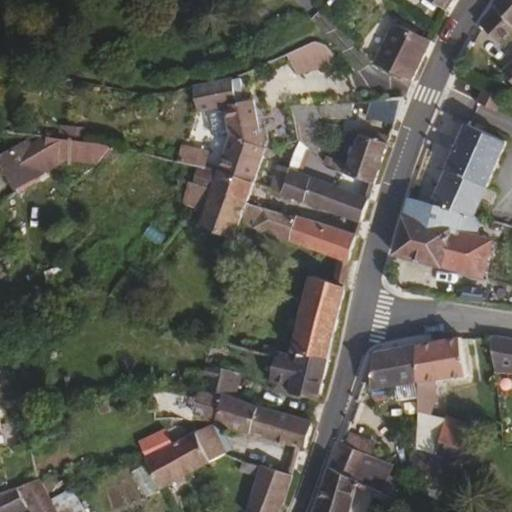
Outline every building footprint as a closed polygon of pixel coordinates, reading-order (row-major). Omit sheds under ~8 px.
[(445,14),(452,0),(426,0),(426,1),(445,14)] [(500,49),(511,36),(511,0),(498,0),(479,26),(500,49)] [(411,84),(432,42),(395,25),(374,66),(411,84)] [(297,80),(335,63),(324,39),(286,57),(297,80)] [(511,64),(503,73),(511,82),(511,64)] [(255,97),(249,98),(241,101),(233,75),(213,83),(192,86),(201,114),(208,111),(227,105),(232,123),(236,134),(223,169),(258,181),(270,147),(255,97)] [(477,101),(477,103),(496,109),(501,95),(481,89),(477,101)] [(394,127),(403,99),(370,102),(364,119),(394,127)] [(232,123),(227,105),(208,111),(213,129),(232,123)] [(321,134),(316,107),(292,111),(297,138),(321,134)] [(472,218),(506,143),(467,125),(452,160),(449,166),(432,207),(461,215),(471,218),(472,218)] [(99,165),(102,146),(83,142),(41,137),(40,156),(99,165)] [(374,186),(387,147),(360,137),(356,149),(352,147),(348,156),(352,158),(349,165),(338,161),(334,171),(374,186)] [(334,171),(338,161),(328,158),(325,164),(329,169),(334,171)] [(251,201),(258,181),(223,169),(202,165),(197,179),(251,201)] [(282,191),(292,169),(284,165),(274,188),(282,191)] [(0,204),(18,194),(0,168),(0,204)] [(321,208),(330,186),(292,169),(282,191),(321,208)] [(356,238),(251,201),(197,179),(189,200),(208,208),(203,221),(238,235),(243,220),(350,262),(356,238)] [(360,224),(368,202),(330,186),(321,208),(360,224)] [(455,234),(461,215),(432,207),(421,203),(408,200),(393,256),(480,278),(488,243),(455,234)] [(121,299),(146,271),(136,263),(111,292),(121,299)] [(327,360),(344,289),(310,281),(293,356),(299,357),(300,354),(327,360)] [(511,340),(498,338),(492,337),(494,355),(511,357),(511,340)] [(465,378),(460,340),(416,348),(415,384),(415,403),(427,403),(428,382),(465,378)] [(415,384),(416,348),(372,355),(368,389),(415,384)] [(318,402),(327,360),(300,354),(299,357),(293,356),(278,352),(270,382),(281,385),(279,391),(318,402)] [(279,391),(281,385),(270,382),(269,388),(279,391)] [(217,419),(223,395),(217,393),(200,391),(195,413),(217,419)] [(312,424),(223,395),(217,419),(216,424),(304,449),(312,424)] [(456,467),(468,430),(443,420),(429,456),(456,467)] [(160,487),(226,453),(212,426),(175,443),(168,431),(147,441),(153,455),(144,459),(160,487)] [(386,496),(397,467),(339,441),(329,467),(381,493),(386,496)] [(277,511),(283,504),(291,475),(249,461),(247,468),(267,475),(255,511),(256,511),(277,511)] [(374,511),(381,493),(329,467),(316,511),(374,511)] [(0,511),(14,511),(24,507),(27,511),(54,511),(37,482),(0,494),(0,511)]
